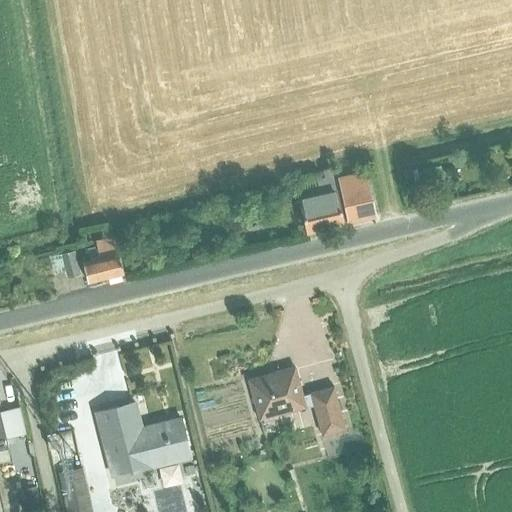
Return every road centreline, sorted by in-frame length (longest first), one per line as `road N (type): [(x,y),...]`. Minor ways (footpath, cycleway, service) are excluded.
road 1 (tertiary): [(0,320),(474,210)]
road 2 (residential): [(0,360),(338,276)]
road 3 (residential): [(338,276),(401,511)]
road 4 (residential): [(338,276),(460,228),(474,210)]
